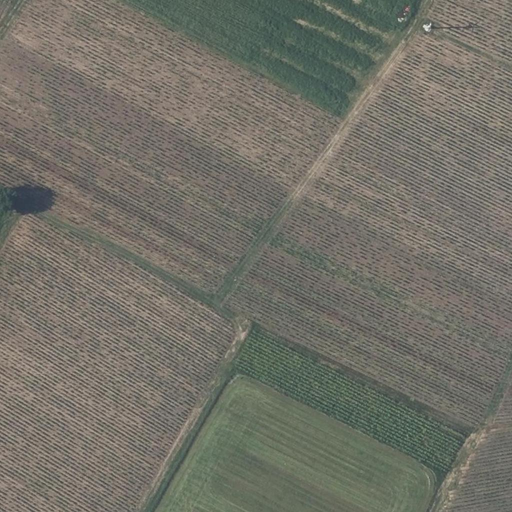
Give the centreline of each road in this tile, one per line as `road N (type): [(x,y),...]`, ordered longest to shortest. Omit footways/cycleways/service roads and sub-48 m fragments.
road 1 (track): [(138,511),(243,328),(156,272),(0,191)]
road 2 (track): [(211,304),(430,0)]
road 3 (track): [(436,511),(511,359)]
